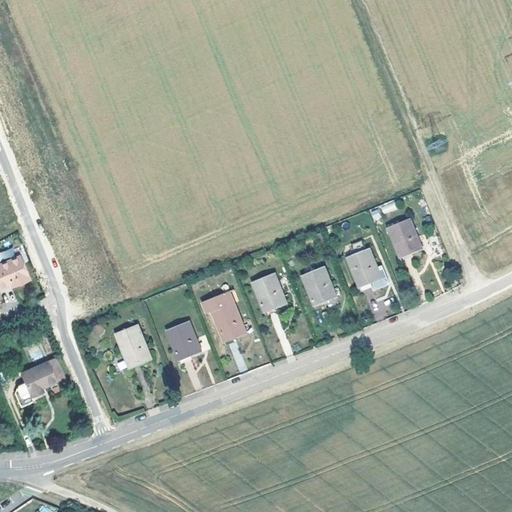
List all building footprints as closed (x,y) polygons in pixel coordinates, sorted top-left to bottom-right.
[(0,98),(0,116),(23,108),(17,92),(0,98)] [(7,147),(14,166),(43,155),(36,136),(7,147)] [(384,214),(397,209),(394,201),(380,206),(384,214)] [(410,219),(388,228),(400,258),(411,254),(414,261),(427,255),(429,252),(424,239),(419,241),(418,238),(410,219)] [(44,240),(52,260),(81,248),(74,229),(44,240)] [(359,288),(379,280),(375,269),(378,268),(370,249),(347,258),(359,288)] [(14,280),(16,284),(29,278),(18,254),(0,261),(0,286),(10,282),(12,281),(14,280)] [(315,307),(334,299),(330,287),(333,286),(325,267),(302,276),(315,307)] [(265,313),(285,305),(280,295),(283,293),(275,274),(252,283),(265,313)] [(230,291),(225,293),(230,305),(235,303),(230,291)] [(225,343),(245,335),(240,324),(243,323),(235,303),(230,305),(225,293),(203,302),(208,314),(212,312),(225,343)] [(180,361),(199,354),(195,342),(198,341),(189,321),(167,330),(180,361)] [(130,369),(150,361),(145,350),(148,348),(139,324),(116,334),(130,369)] [(42,388),(55,382),(56,384),(65,380),(56,358),(21,374),(25,383),(18,386),(15,394),(21,408),(34,402),(32,395),(43,390),(42,388)]
